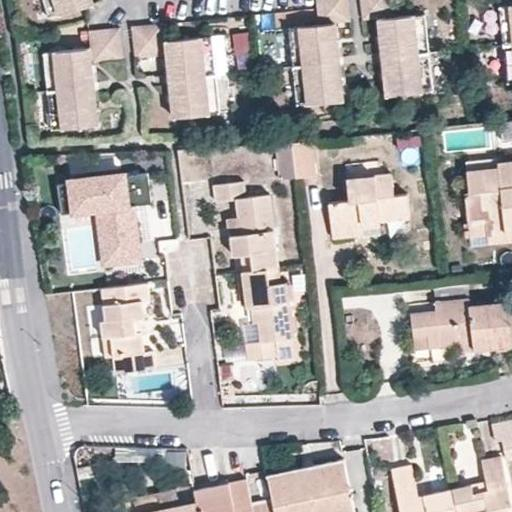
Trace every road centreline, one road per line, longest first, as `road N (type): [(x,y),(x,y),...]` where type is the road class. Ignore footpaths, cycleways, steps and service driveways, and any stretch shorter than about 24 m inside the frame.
road 1 (residential): [(511,396),(374,421),(211,427)]
road 2 (tertiary): [(0,172),(34,426)]
road 3 (residential): [(184,238),(211,427)]
road 4 (residential): [(211,427),(34,426)]
